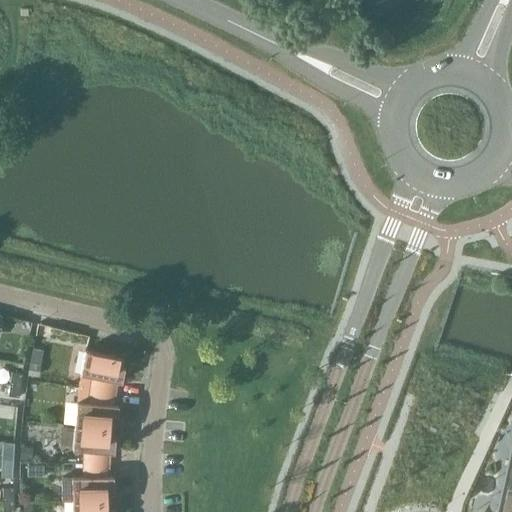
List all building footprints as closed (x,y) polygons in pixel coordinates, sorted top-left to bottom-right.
[(77,388),(114,393),(116,381),(120,382),(124,366),(121,365),(123,357),(84,350),(77,388)] [(39,364),(29,362),(27,374),(37,376),(39,364)] [(20,385),(21,374),(11,372),(9,384),(20,385)] [(9,384),(7,396),(18,397),(20,385),(9,384)] [(113,429),(113,422),(116,422),(117,405),(112,405),(114,393),(77,388),(74,425),(113,429)] [(112,436),(113,429),(74,425),(72,449),(83,450),(83,464),(108,464),(108,452),(113,453),(115,436),(112,436)] [(19,460),(31,460),(32,446),(20,446),(19,460)] [(511,511),(511,452),(498,511),(511,511)] [(71,477),(71,501),(110,500),(110,493),(113,493),(112,476),(107,476),(108,464),(83,464),(82,477),(71,477)] [(1,465),(0,477),(11,477),(12,466),(1,465)] [(3,487),(3,500),(13,500),(13,487),(3,487)] [(13,511),(13,500),(3,500),(3,511),(13,511)] [(113,511),(113,507),(110,507),(110,500),(71,501),(71,511),(113,511)]
